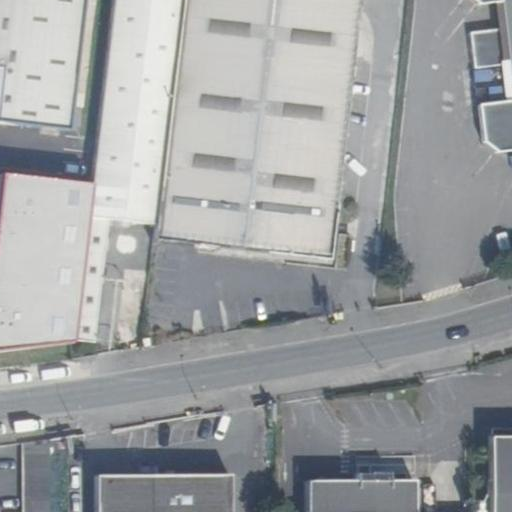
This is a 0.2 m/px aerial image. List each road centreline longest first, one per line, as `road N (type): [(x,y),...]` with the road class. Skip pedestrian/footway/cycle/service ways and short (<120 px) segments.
road 1 (tertiary): [(511,314),(433,337),(0,407)]
road 2 (unknown): [(361,307),(224,271),(126,259)]
